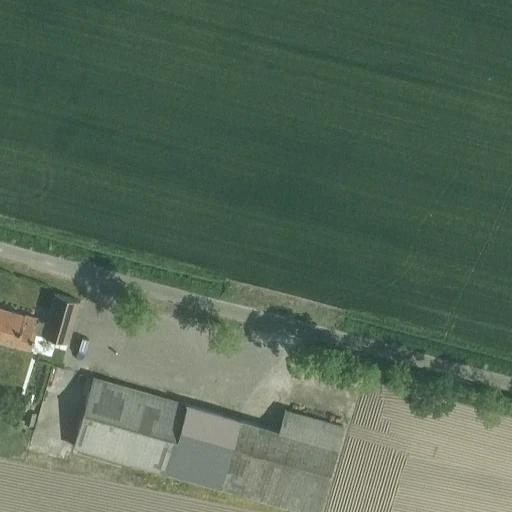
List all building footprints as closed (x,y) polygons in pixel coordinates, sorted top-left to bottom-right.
[(67,342),(79,301),(53,293),(44,321),(37,319),(38,318),(0,307),(0,339),(29,348),(34,331),(41,333),(40,334),(67,342)] [(84,406),(73,445),(177,475),(197,407),(162,397),(92,377),(84,406)] [(197,407),(177,475),(306,511),(317,511),(336,447),(197,407)] [(26,409),(23,421),(31,423),(34,411),(26,409)] [(71,442),(31,431),(26,450),(65,461),(71,442)]
